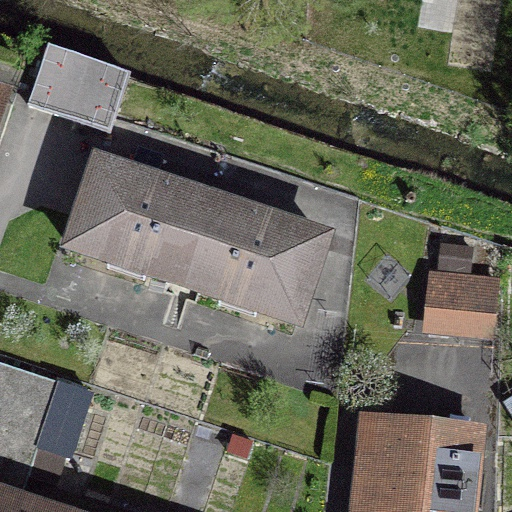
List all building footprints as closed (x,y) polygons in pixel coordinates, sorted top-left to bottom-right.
[(129,77),(47,52),(28,107),(109,134),(129,77)] [(98,167),(71,248),(296,322),(323,242),(98,167)] [(428,327),(489,334),(495,282),(484,281),(489,247),(438,240),(428,327)] [(0,467),(28,477),(37,450),(59,385),(2,366),(0,370),(0,467)] [(59,385),(37,450),(68,461),(90,395),(59,385)] [(356,511),(469,511),(478,434),(366,425),(356,511)] [(39,511),(0,499),(0,511),(39,511)]
